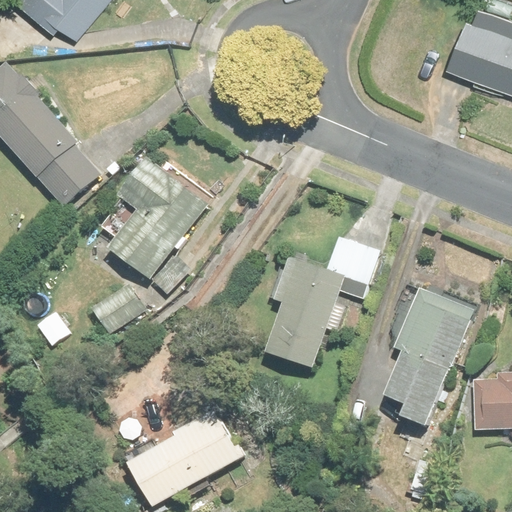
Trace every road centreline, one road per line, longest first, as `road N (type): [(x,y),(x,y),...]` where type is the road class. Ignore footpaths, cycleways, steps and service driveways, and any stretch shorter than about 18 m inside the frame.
road 1 (residential): [(364,138),(292,128),(242,103),(226,75),(236,47),(272,18),(338,9)]
road 2 (residential): [(364,138),(511,195)]
road 3 (residential): [(338,9),(335,55),(346,112),(364,138)]
